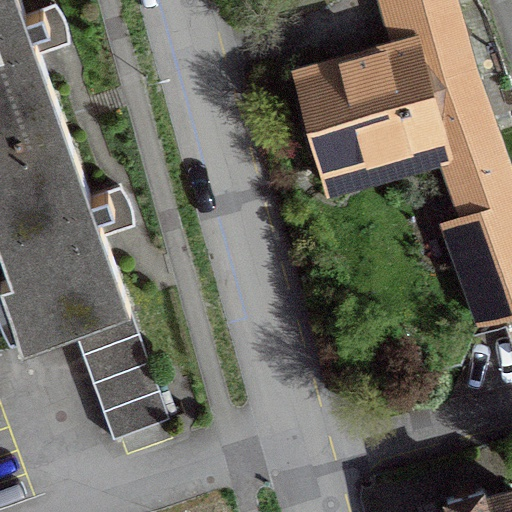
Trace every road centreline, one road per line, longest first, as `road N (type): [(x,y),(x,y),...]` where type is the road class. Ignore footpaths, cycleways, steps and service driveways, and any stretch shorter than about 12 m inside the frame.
road 1 (residential): [(304,465),(176,0)]
road 2 (residential): [(304,465),(511,414)]
